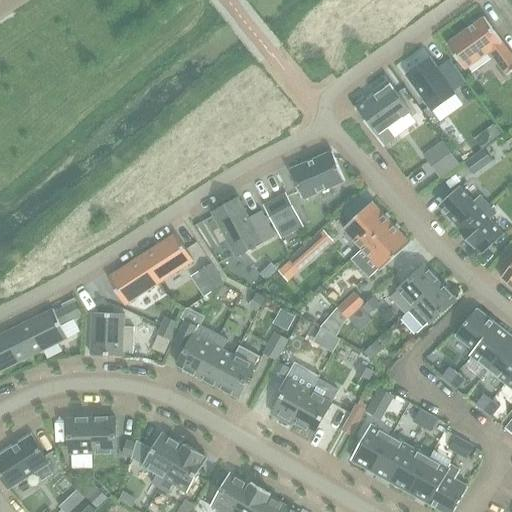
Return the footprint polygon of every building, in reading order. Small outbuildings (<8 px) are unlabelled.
[(511,55),(484,17),(446,44),(465,69),(489,51),(506,75),(511,70),(511,55)] [(464,82),(449,60),(438,69),(430,58),(406,75),(431,110),(455,93),(453,90),(464,82)] [(387,128),(410,112),(390,84),(356,109),(383,147),(384,146),(395,138),(387,128)] [(494,124),(487,129),(495,139),(501,135),(494,124)] [(492,160),(484,149),(465,163),(473,174),(492,160)] [(332,151),(289,170),(302,199),(344,180),(332,151)] [(431,166),(440,178),(459,164),(451,152),(431,166)] [(461,187),(440,206),(461,229),(488,204),(480,196),(474,202),(461,187)] [(291,219),(289,214),(295,211),(286,194),(264,206),(276,227),(291,219)] [(238,198),(212,212),(235,256),(274,235),(261,212),(249,218),(238,198)] [(362,249),(391,222),(372,202),(343,228),(362,249)] [(476,247),(481,252),(502,233),(489,219),(496,213),(488,204),(461,229),(460,230),(476,247)] [(410,243),(391,222),(362,249),(381,270),(410,243)] [(322,230),(297,253),(307,263),(332,241),(322,230)] [(175,233),(141,255),(159,283),(193,260),(175,233)] [(159,283),(141,255),(107,278),(125,305),(159,283)] [(211,291),(223,284),(210,263),(198,271),(211,291)] [(398,289),(390,297),(406,313),(413,306),(440,282),(424,265),(398,289)] [(511,265),(502,279),(511,286),(511,265)] [(320,277),(332,288),(340,280),(328,269),(320,277)] [(406,313),(402,317),(417,333),(428,322),(429,323),(455,299),(440,282),(413,306),(406,313)] [(364,302),(355,292),(337,308),(347,318),(364,302)] [(256,293),(249,306),(257,311),(264,298),(256,293)] [(372,297),(362,307),(368,314),(379,304),(372,297)] [(53,308),(16,327),(31,356),(67,338),(61,325),(55,312),(53,308)] [(63,308),(55,312),(61,325),(70,321),(63,308)] [(476,308),(455,335),(474,350),(470,355),(471,355),(496,324),(476,308)] [(124,314),(92,313),(90,354),(123,355),(123,350),(133,351),(134,327),(124,326),(124,314)] [(165,316),(161,325),(174,331),(178,322),(165,316)] [(270,340),(279,324),(270,319),(261,335),(270,340)] [(185,320),(174,341),(186,348),(198,326),(185,320)] [(511,336),(496,324),(471,355),(488,369),(511,339),(511,336)] [(174,331),(161,325),(157,334),(170,340),(174,331)] [(186,348),(177,365),(197,376),(214,345),(219,335),(199,325),(198,326),(186,348)] [(0,371),(31,356),(16,327),(0,334),(0,371)] [(275,332),(263,353),(276,360),(288,339),(275,332)] [(214,345),(197,376),(217,387),(234,355),(223,349),(228,340),(219,335),(214,345)] [(511,339),(488,369),(505,383),(511,374),(511,339)] [(364,351),(371,359),(382,349),(375,342),(364,351)] [(234,355),(217,387),(238,398),(260,356),(239,345),(234,355)] [(290,368),(278,361),(273,370),(285,376),(290,368)] [(373,371),(360,364),(356,372),(368,379),(373,371)] [(449,383),(457,373),(450,366),(441,377),(449,383)] [(291,379),(273,410),(293,422),(311,391),(299,384),(305,375),(296,370),(291,380),(291,379)] [(270,373),(263,388),(272,392),(279,377),(270,373)] [(457,373),(449,383),(457,390),(465,379),(457,373)] [(393,397),(379,389),(367,410),(373,414),(381,418),(393,397)] [(311,391),(293,422),(314,433),(331,402),(311,391)] [(483,411),(492,400),(484,393),(475,404),(483,411)] [(355,404),(341,429),(352,435),(366,410),(365,409),(368,403),(360,399),(356,405),(355,404)] [(492,400),(483,411),(491,417),(500,406),(492,400)] [(422,426),(429,414),(420,409),(413,421),(422,426)] [(437,419),(429,414),(422,426),(431,431),(437,419)] [(115,417),(92,418),(93,453),(116,452),(115,417)] [(92,418),(69,418),(70,454),(71,454),(72,466),(92,465),(92,453),(93,453),(92,418)] [(371,471),(391,436),(371,425),(352,460),(371,471)] [(159,488),(185,444),(185,443),(184,445),(163,433),(143,466),(157,473),(151,483),(159,488)] [(31,435),(0,455),(0,475),(8,488),(35,471),(41,481),(53,473),(47,464),(49,462),(31,435)] [(391,436),(371,471),(390,481),(410,447),(391,436)] [(457,453),(464,441),(455,436),(448,448),(457,453)] [(126,440),(122,454),(131,457),(135,443),(126,440)] [(472,446),(464,441),(457,453),(466,458),(472,446)] [(137,442),(130,462),(139,464),(140,465),(146,445),(137,442)] [(205,455),(185,444),(159,488),(168,492),(173,483),(186,491),(206,458),(203,457),(205,455)] [(429,458),(410,447),(390,481),(410,492),(429,458)] [(448,468),(429,458),(410,492),(429,503),(448,468)] [(450,465),(448,468),(429,503),(444,511),(452,511),(467,486),(454,479),(459,470),(450,465)] [(233,511),(251,483),(251,482),(249,484),(231,473),(211,506),(221,511),(233,511)] [(258,511),(270,493),(251,483),(233,511),(258,511)] [(96,486),(85,497),(96,509),(108,499),(96,486)] [(123,492),(119,500),(125,503),(130,496),(123,492)] [(270,494),(270,493),(258,511),(283,511),(287,506),(269,496),(270,494)] [(85,498),(70,511),(93,511),(96,510),(85,498)]
